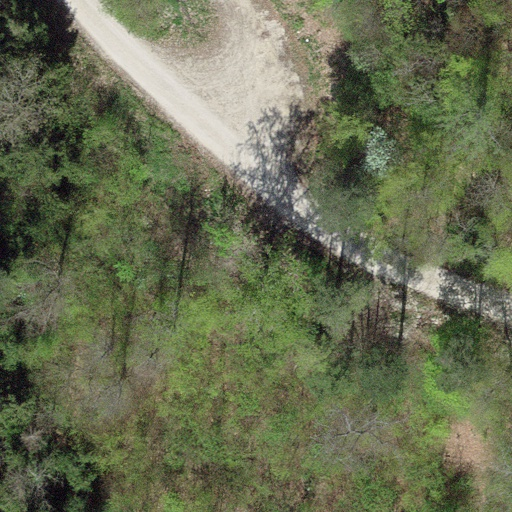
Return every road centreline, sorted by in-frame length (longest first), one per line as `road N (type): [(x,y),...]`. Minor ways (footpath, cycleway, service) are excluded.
road 1 (track): [(201,117),(347,244),(511,308)]
road 2 (track): [(49,0),(108,61),(201,117)]
road 3 (track): [(201,117),(248,91),(252,41),(231,0)]
